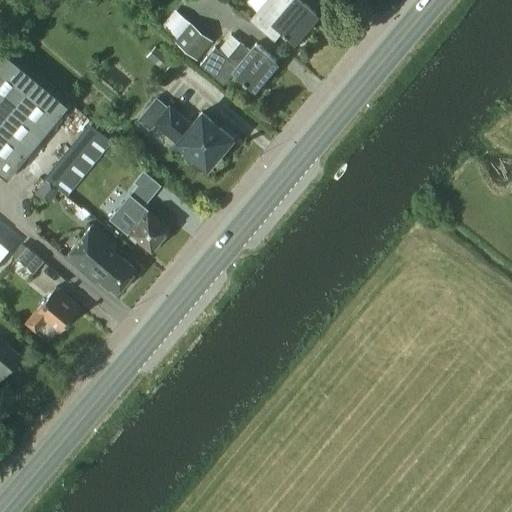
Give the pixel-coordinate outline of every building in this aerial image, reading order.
[(315,13),(299,0),(267,0),(250,20),(272,40),(280,31),(291,41),(315,13)] [(198,58),(212,41),(191,22),(176,40),(198,58)] [(249,50),(239,42),(231,35),(219,49),(215,46),(201,63),(225,83),(233,73),(251,88),(275,60),(255,43),(249,50)] [(0,46),(0,170),(8,177),(69,104),(0,46)] [(146,58),(165,73),(174,63),(155,48),(146,58)] [(191,126),(169,107),(156,96),(138,118),(150,129),(154,124),(205,168),(230,139),(201,114),(191,126)] [(91,127),(80,140),(100,157),(111,143),(91,127)] [(80,140),(69,154),(88,170),(94,163),(100,157),(80,140)] [(69,154),(58,167),(77,183),(80,180),(88,170),(69,154)] [(66,197),(77,183),(58,167),(47,180),(58,190),(66,197)] [(86,179),(77,194),(88,200),(97,186),(86,179)] [(58,190),(47,180),(37,192),(48,201),(58,190)] [(131,197),(112,220),(150,253),(169,230),(131,197)] [(91,226),(65,257),(88,276),(97,276),(116,293),(124,284),(127,284),(133,277),(132,274),(135,270),(110,249),(114,245),(91,226)] [(0,258),(9,247),(0,239),(0,258)] [(27,246),(16,258),(33,273),(44,260),(27,246)] [(55,287),(25,324),(35,332),(45,320),(60,332),(80,308),(55,287)] [(0,335),(5,330),(0,325),(0,377),(20,354),(0,336),(0,335)]
